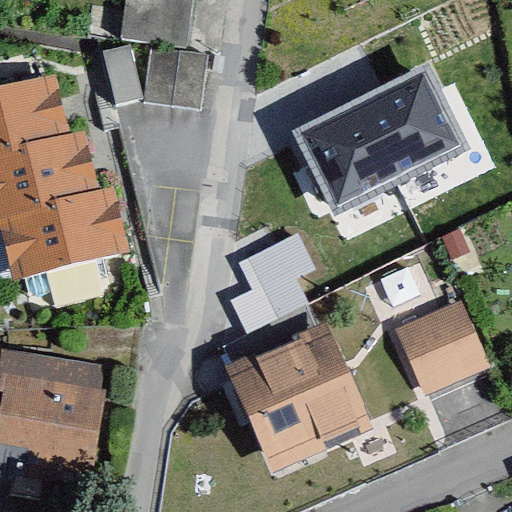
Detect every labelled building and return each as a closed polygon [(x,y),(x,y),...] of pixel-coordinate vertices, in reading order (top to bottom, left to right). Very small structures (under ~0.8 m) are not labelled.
[(180,0),(129,0),(123,54),(183,62),(190,1),(180,0)] [(116,109),(193,118),(200,64),(183,62),(123,54),(116,109)] [(441,79),(325,98),(342,199),(458,180),(441,79)] [(44,88),(0,99),(0,168),(61,151),(44,88)] [(61,151),(0,168),(0,231),(93,206),(77,146),(61,151)] [(93,206),(0,231),(0,272),(7,296),(125,263),(105,203),(93,206)] [(294,254),(310,285),(342,269),(326,238),(294,254)] [(236,300),(251,327),(308,296),(294,269),(236,300)] [(397,325),(422,389),(491,362),(466,298),(397,325)] [(315,352),(231,387),(263,464),(347,429),(315,352)] [(0,360),(0,461),(83,476),(100,377),(0,360)]
